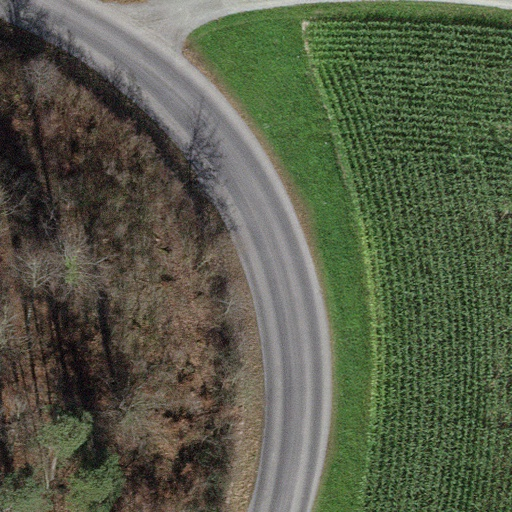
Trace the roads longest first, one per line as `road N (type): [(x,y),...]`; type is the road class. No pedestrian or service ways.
road 1 (unclassified): [(285,511),(305,418),(298,305),(262,186),(149,35),(55,0)]
road 2 (track): [(511,4),(237,5),(149,35)]
